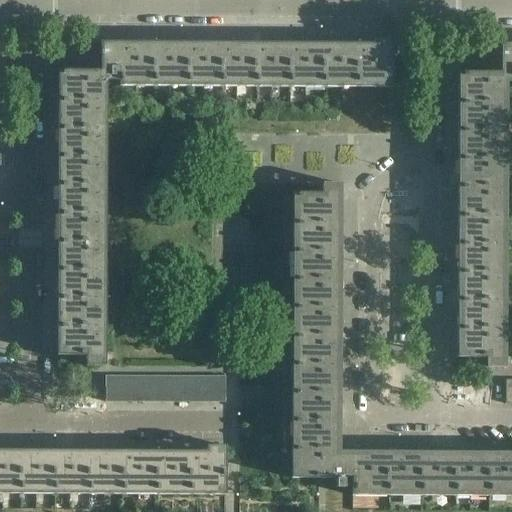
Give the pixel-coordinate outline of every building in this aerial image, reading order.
[(255,88),(255,49),(100,48),(100,72),(101,72),(101,80),(119,80),(119,87),(255,88)] [(391,88),(392,50),(379,50),(255,49),(255,88),(391,88)] [(511,50),(500,51),(500,74),(501,74),(501,82),(511,82),(511,50)] [(100,356),(101,88),(101,80),(101,72),(100,72),(58,72),(57,356),(100,356)] [(500,358),(501,82),(501,74),(500,74),(458,74),(457,358),(500,358)] [(334,453),(335,294),(335,195),(292,195),(291,478),(334,479),(334,477),(336,477),(336,480),(335,480),(335,488),(344,489),(344,480),(343,480),(343,477),(352,477),(352,458),(353,458),(353,453),(334,453)] [(117,402),(117,378),(105,378),(105,402),(117,402)] [(129,402),(129,378),(117,378),(117,402),(129,402)] [(141,402),(141,378),(129,378),(129,402),(141,402)] [(153,402),(153,378),(141,378),(141,402),(153,402)] [(165,402),(165,378),(153,378),(153,402),(165,402)] [(177,402),(177,378),(165,378),(165,402),(177,402)] [(189,403),(189,378),(177,378),(177,402),(189,403)] [(200,403),(201,379),(189,378),(189,403),(200,403)] [(212,403),(213,379),(201,379),(200,403),(212,403)] [(225,403),(225,379),(213,379),(212,403),(225,403)] [(0,494),(88,495),(88,456),(0,455),(0,494)] [(224,496),(225,457),(211,457),(88,456),(88,495),(224,496)] [(488,458),(353,458),(352,458),(352,477),(352,496),(488,497),(488,458)] [(511,496),(511,458),(488,458),(488,497),(511,496)]
